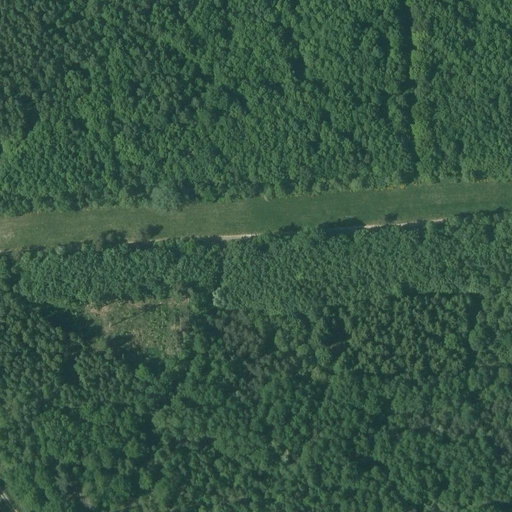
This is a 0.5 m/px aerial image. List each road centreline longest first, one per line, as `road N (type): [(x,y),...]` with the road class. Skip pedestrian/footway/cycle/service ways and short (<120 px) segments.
road 1 (track): [(0,253),(511,217)]
road 2 (track): [(427,178),(407,0)]
